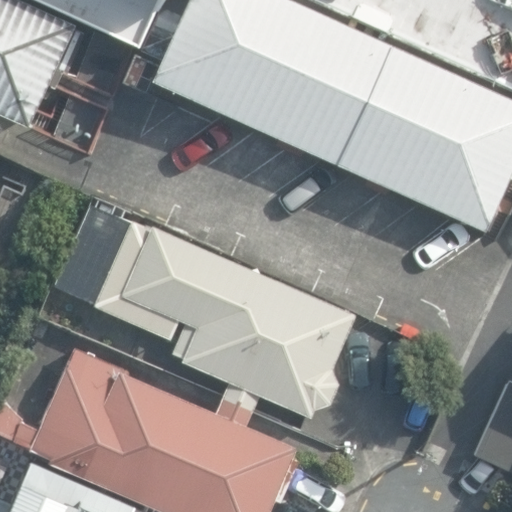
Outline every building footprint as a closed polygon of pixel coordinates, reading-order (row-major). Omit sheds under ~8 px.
[(67,23),(11,0),(0,0),(0,119),(16,126),(67,23)] [(144,0),(45,0),(128,38),(144,0)] [(511,166),(511,101),(285,0),(178,0),(147,79),(487,235),(511,166)] [(354,307),(121,210),(85,299),(170,334),(164,347),(311,409),(354,307)] [(267,511),(298,443),(68,342),(24,441),(186,511),(267,511)] [(124,511),(106,511),(16,473),(0,507),(0,511),(164,511),(131,498),(124,511)]
